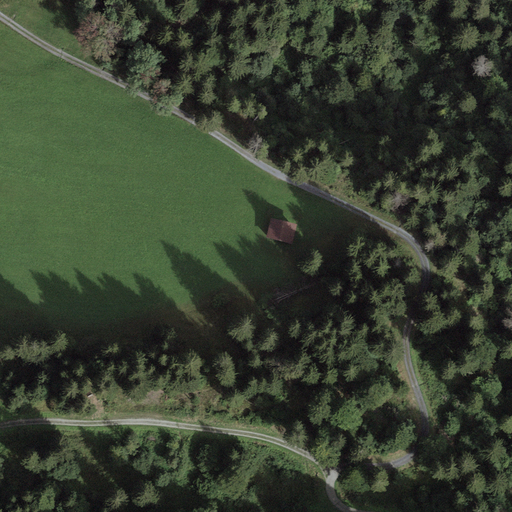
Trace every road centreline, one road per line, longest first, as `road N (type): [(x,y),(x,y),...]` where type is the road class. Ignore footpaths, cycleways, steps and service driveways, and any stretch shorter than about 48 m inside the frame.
road 1 (track): [(359,511),(340,508),(328,486),(333,470),(391,465),(422,444),(404,346),(425,260),(403,234),(282,177),(0,15)]
road 2 (track): [(0,426),(155,423),(292,445),(333,470)]
road 3 (track): [(437,0),(451,55),(511,95)]
